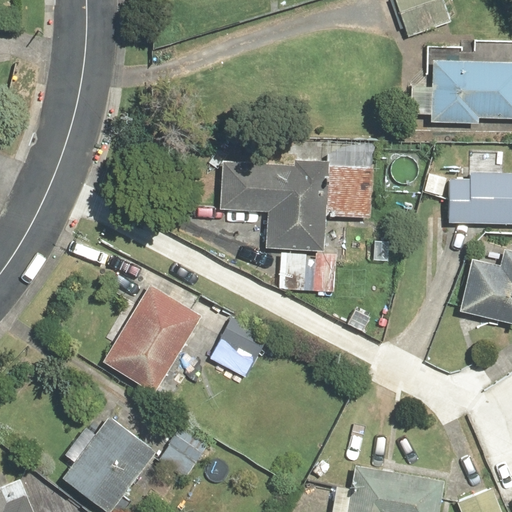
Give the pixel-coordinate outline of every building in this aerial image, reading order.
[(447,0),(399,0),(408,34),(453,22),(447,0)] [(438,79),(412,78),(411,117),(511,118),(511,56),(438,55),(438,79)] [(376,216),(378,138),(291,136),(290,158),(226,156),(224,209),(267,211),(266,244),(285,245),(284,287),(345,289),(346,248),(328,247),(329,215),(376,216)] [(511,168),(449,167),(448,218),(511,219),(511,168)] [(472,252),(459,308),(511,320),(511,242),(509,242),(505,259),(472,252)] [(156,273),(104,357),(162,393),(215,309),(156,273)] [(233,309),(210,352),(250,374),(274,331),(233,309)] [(115,407),(62,474),(107,509),(160,442),(115,407)] [(183,417),(157,454),(198,482),(224,445),(183,417)] [(446,511),(452,473),(356,458),(347,511),(446,511)] [(0,476),(0,511),(40,511),(22,468),(0,476)] [(510,511),(499,483),(459,497),(464,511),(510,511)]
